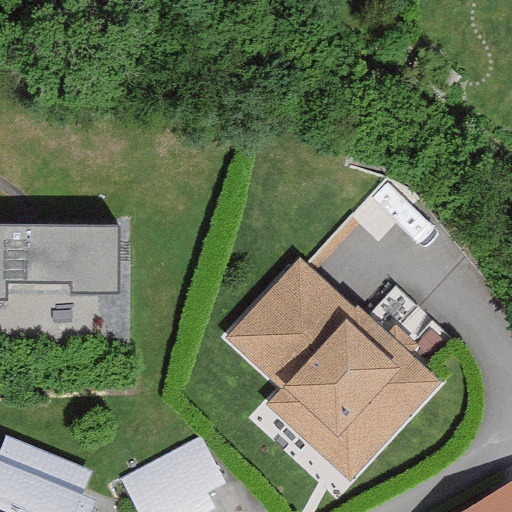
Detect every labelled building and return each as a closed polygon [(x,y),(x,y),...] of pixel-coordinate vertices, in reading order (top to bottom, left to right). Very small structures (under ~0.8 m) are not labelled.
[(114,304),(114,235),(0,234),(0,310),(1,311),(1,294),(62,295),(62,304),(114,304)] [(343,488),(431,391),(292,268),(220,348),(274,395),(259,412),(343,488)] [(0,511),(86,511),(88,509),(74,503),(84,480),(1,443),(0,446),(0,511)] [(207,511),(178,458),(122,488),(135,511),(207,511)] [(511,511),(511,488),(472,511),(511,511)]
